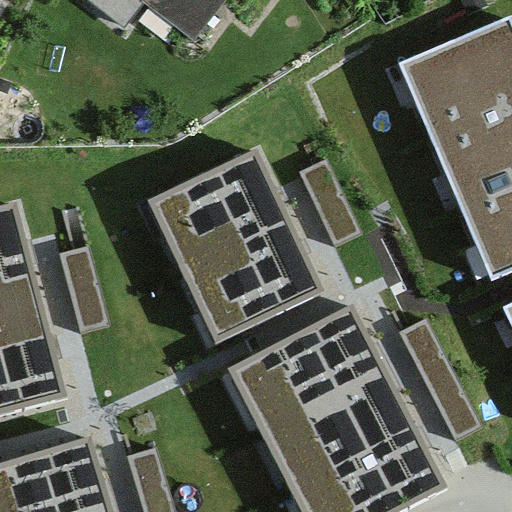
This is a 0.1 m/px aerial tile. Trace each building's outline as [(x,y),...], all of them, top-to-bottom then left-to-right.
[(158,0),(164,4),(160,8),(201,39),(230,0),(158,0)] [(511,16),(400,63),(493,282),(511,274),(511,16)] [(261,149),(150,199),(218,345),(328,294),(296,224),(261,149)] [(20,202),(0,206),(0,416),(70,399),(46,303),(20,202)] [(92,238),(65,245),(87,323),(113,316),(92,238)] [(511,302),(503,307),(511,325),(511,302)] [(353,305),(229,368),(302,511),(398,511),(447,487),(401,398),(353,305)] [(115,511),(93,436),(0,463),(0,511),(115,511)]
